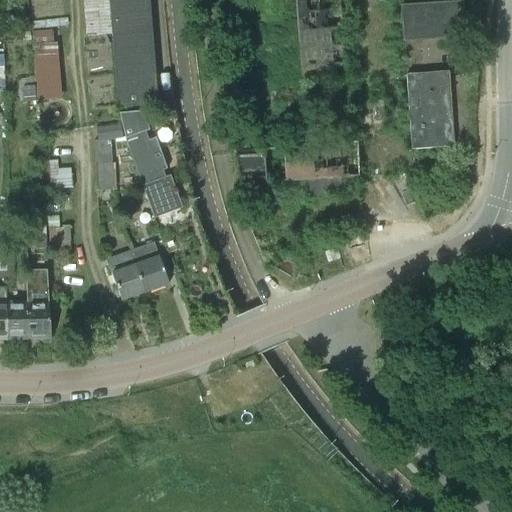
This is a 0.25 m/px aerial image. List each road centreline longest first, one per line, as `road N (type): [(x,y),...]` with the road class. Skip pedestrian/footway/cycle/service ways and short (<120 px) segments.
road 1 (unclassified): [(420,511),(306,397),(235,282),(200,176),(175,0)]
road 2 (unclassified): [(290,316),(258,275),(229,199),(214,120),(207,0)]
road 3 (residential): [(0,383),(120,375),(290,316)]
road 4 (unclassified): [(482,511),(368,391),(320,303)]
road 5 (residential): [(320,303),(486,241)]
road 6 (residential): [(510,0),(509,164)]
